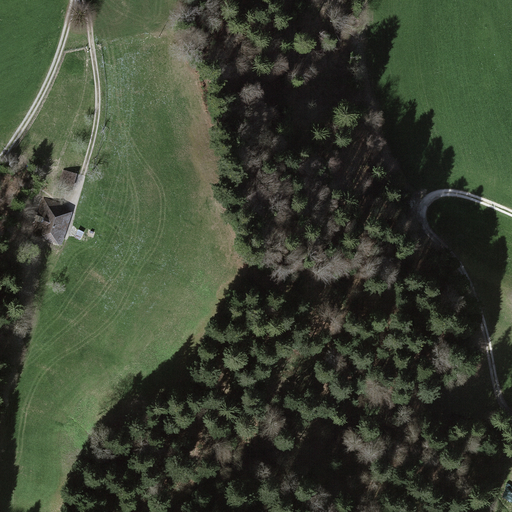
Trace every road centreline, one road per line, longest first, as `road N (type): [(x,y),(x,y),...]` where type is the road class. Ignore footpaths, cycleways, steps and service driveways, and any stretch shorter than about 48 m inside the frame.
road 1 (track): [(12,511),(12,397),(61,246)]
road 2 (track): [(366,0),(371,86),(397,174),(419,215)]
road 3 (track): [(0,161),(63,48),(75,0)]
